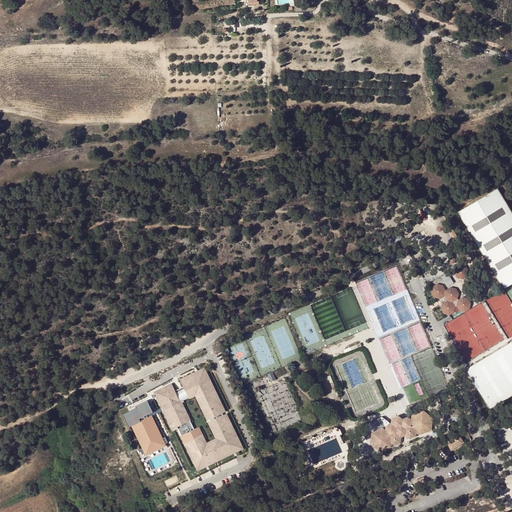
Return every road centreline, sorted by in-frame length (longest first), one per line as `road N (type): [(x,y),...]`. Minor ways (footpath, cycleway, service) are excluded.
road 1 (unclassified): [(507,470),(489,451),(396,257),(116,384)]
road 2 (track): [(370,266),(363,250),(309,214),(266,211),(191,226),(120,217),(51,231),(0,220)]
road 3 (track): [(511,60),(337,0)]
road 4 (track): [(511,58),(378,0)]
road 5 (track): [(0,427),(116,384)]
